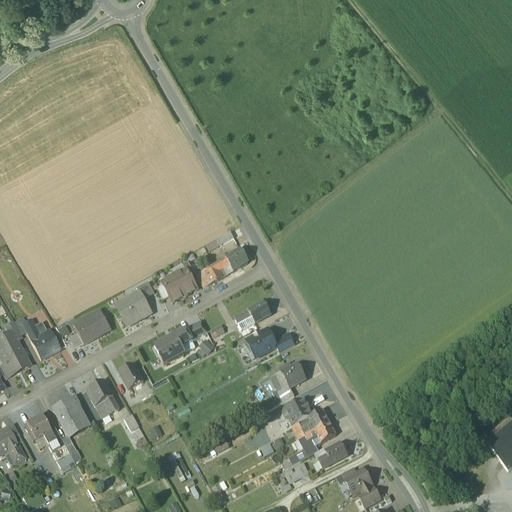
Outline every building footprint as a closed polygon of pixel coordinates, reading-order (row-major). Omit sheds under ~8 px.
[(235,241),(230,233),(217,240),(222,248),(235,241)] [(226,261),(206,272),(213,285),(248,265),(240,252),(226,260),(226,261)] [(196,278),(188,264),(183,267),(186,273),(187,272),(194,286),(199,283),(196,278)] [(186,273),(174,279),(184,299),(197,292),(194,286),(187,272),(186,273)] [(206,272),(196,278),(199,283),(203,291),(213,285),(206,272)] [(174,279),(162,286),(163,287),(170,299),(173,305),(184,299),(174,279)] [(149,284),(137,290),(140,294),(144,301),(155,295),(149,284)] [(163,287),(157,291),(163,303),(170,299),(163,287)] [(140,294),(115,307),(127,329),(152,315),(144,301),(140,294)] [(264,304),(248,312),(248,313),(254,325),(255,326),(271,317),(264,304)] [(100,312),(77,325),(81,334),(78,336),(84,347),(93,342),(92,340),(110,330),(100,312)] [(254,325),(248,313),(234,320),(241,333),(254,325)] [(23,320),(13,325),(21,338),(26,335),(22,328),(26,326),(23,320)] [(26,326),(22,328),(26,335),(31,343),(39,339),(34,329),(35,329),(32,323),(26,326)] [(201,323),(188,331),(193,341),(207,334),(201,323)] [(13,325),(5,330),(9,336),(12,335),(16,343),(21,340),(21,338),(13,325)] [(35,329),(34,329),(39,339),(48,334),(42,325),(35,329)] [(224,326),(211,332),(214,339),(217,337),(227,332),(224,326)] [(186,332),(175,337),(181,348),(191,343),(192,342),(186,332)] [(268,332),(246,343),(256,361),(276,350),(277,349),(275,346),(268,332)] [(31,343),(31,344),(41,362),(60,352),(50,333),(48,334),(39,339),(31,343)] [(9,336),(0,340),(0,352),(6,349),(9,354),(19,349),(16,343),(12,335),(9,336)] [(75,336),(69,340),(75,351),(81,348),(75,336)] [(289,336),(278,341),(279,344),(275,346),(277,349),(276,350),(279,355),(295,347),(289,336)] [(175,337),(154,349),(163,366),(185,355),(181,348),(175,337)] [(191,343),(181,348),(185,355),(195,349),(191,343)] [(213,350),(206,343),(201,349),(207,356),(213,350)] [(19,349),(9,354),(6,349),(0,352),(0,358),(4,366),(10,378),(29,369),(19,349)] [(297,365),(290,369),(289,367),(279,372),(280,374),(287,388),(289,391),(289,390),(305,382),(297,365)] [(4,366),(0,369),(0,373),(3,378),(5,381),(10,378),(4,366)] [(143,383),(133,367),(119,375),(128,391),(143,383)] [(287,388),(280,374),(269,380),(276,394),(287,388)] [(105,386),(99,390),(97,388),(87,393),(96,408),(105,403),(112,399),(105,386)] [(287,388),(276,394),(282,404),(293,398),(289,390),(289,391),(287,388)] [(112,399),(105,403),(112,415),(119,412),(112,399)] [(74,400),(52,412),(66,437),(87,425),(74,400)] [(303,402),(294,407),(291,406),(284,410),(282,414),(286,420),(290,422),(293,427),(298,425),(307,420),(312,417),(310,415),(303,402)] [(105,403),(96,408),(102,420),(112,415),(105,403)] [(312,417),(307,420),(311,427),(302,432),(302,433),(304,438),(329,425),(322,412),(317,414),(312,417)] [(139,428),(132,416),(124,420),(131,433),(139,428)] [(55,443),(41,418),(26,426),(30,432),(27,434),(33,444),(43,439),(48,448),(56,444),(55,443)] [(307,420),(298,425),(302,432),(311,427),(307,420)] [(511,424),(485,446),(507,474),(511,470),(511,424)] [(293,427),(291,428),(298,441),(304,438),(302,433),(302,432),(298,425),(293,427)] [(329,425),(304,438),(307,443),(308,443),(317,438),(321,445),(335,437),(329,425)] [(19,438),(13,427),(9,430),(14,440),(19,438)] [(8,429),(0,433),(0,458),(8,454),(15,466),(25,461),(18,448),(19,448),(14,440),(9,430),(8,429)] [(304,438),(298,441),(305,453),(312,450),(308,443),(307,443),(304,438)] [(76,453),(68,439),(62,443),(69,456),(69,457),(75,454),(76,453)] [(281,439),(271,443),(274,450),(284,446),(281,439)] [(60,440),(55,443),(56,444),(48,448),(52,455),(64,448),(62,443),(60,440)] [(340,445),(324,454),(327,458),(318,463),(322,470),(331,466),(347,458),(340,445)] [(64,448),(52,455),(56,463),(69,456),(64,448)] [(269,448),(261,452),(264,458),(272,454),(269,448)] [(318,453),(315,448),(305,453),(304,452),(288,461),(291,468),(318,453)] [(190,477),(176,452),(167,457),(180,482),(190,477)] [(75,454),(69,457),(74,465),(80,461),(76,453),(75,454)] [(303,465),(284,475),(289,486),(308,476),(303,465)] [(352,471),(341,476),(344,482),(355,477),(352,471)] [(355,477),(344,482),(352,496),(360,492),(363,497),(359,499),(364,509),(379,501),(373,491),(371,492),(368,488),(371,487),(363,473),(355,477)] [(14,474),(5,478),(8,486),(17,482),(14,474)] [(217,487),(211,491),(219,507),(225,503),(217,487)] [(38,496),(25,502),(30,511),(43,505),(38,496)] [(119,505),(117,500),(109,504),(112,509),(119,505)]
